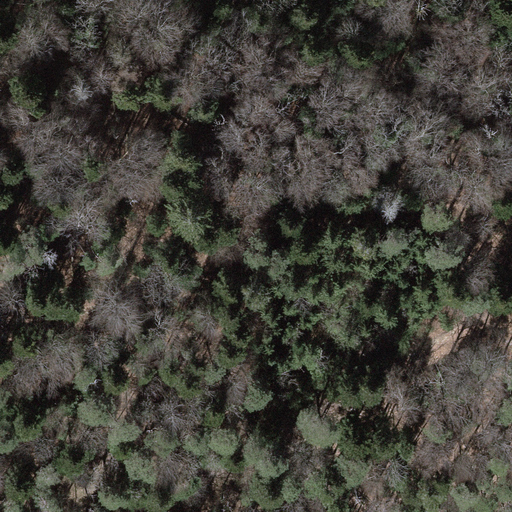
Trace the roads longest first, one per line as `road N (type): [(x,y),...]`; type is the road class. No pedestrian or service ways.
road 1 (track): [(0,292),(110,298),(282,223),(367,209),(469,226),(511,251)]
road 2 (track): [(511,298),(136,511)]
